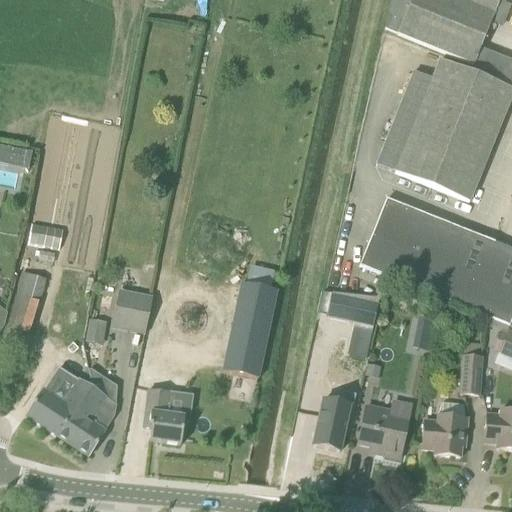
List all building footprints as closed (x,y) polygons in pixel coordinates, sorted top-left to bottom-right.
[(511,63),(480,51),(495,13),(463,0),(391,0),(384,31),(397,37),(472,67),(471,71),(511,87),(511,63)] [(463,0),(495,13),(500,0),(463,0)] [(511,91),(439,63),(394,175),(468,205),(511,96),(511,91)] [(11,151),(8,168),(28,172),(32,155),(11,151)] [(511,319),(511,252),(385,201),(358,268),(361,270),(354,288),(370,295),(374,286),(382,290),(386,280),(509,329),(511,319)] [(7,326),(31,333),(46,279),(22,272),(7,326)] [(240,286),(233,320),(269,327),(276,293),(240,286)] [(152,300),(118,293),(111,331),(144,338),(152,300)] [(327,322),(376,324),(377,297),(328,296),(327,322)] [(433,331),(436,321),(424,318),(422,329),(433,331)] [(85,345),(91,346),(92,340),(98,330),(104,331),(105,325),(89,322),(85,345)] [(511,336),(507,334),(500,352),(511,356),(511,336)] [(462,356),(481,357),(481,345),(462,345),(462,356)] [(459,397),(478,399),(482,359),(462,358),(459,397)] [(380,368),(369,366),(367,377),(378,379),(380,368)] [(25,419),(87,460),(113,421),(116,409),(104,402),(105,401),(78,383),(63,406),(42,393),(25,419)] [(180,448),(184,420),(167,417),(170,396),(147,393),(142,431),(150,432),(149,444),(180,448)] [(322,403),(312,449),(339,455),(348,411),(351,412),(354,397),(344,395),(341,407),(322,403)] [(390,415),(380,413),(365,410),(357,447),(375,451),(374,457),(399,462),(410,408),(392,405),(390,415)] [(441,406),(437,419),(436,425),(423,424),(420,452),(434,454),(433,458),(459,461),(460,450),(464,451),(466,422),(464,422),(462,407),(441,406)] [(486,417),(483,446),(496,447),(496,452),(511,453),(511,413),(499,413),(499,419),(486,417)]
